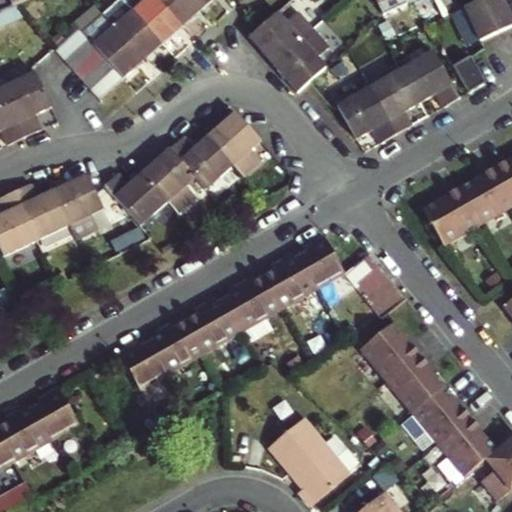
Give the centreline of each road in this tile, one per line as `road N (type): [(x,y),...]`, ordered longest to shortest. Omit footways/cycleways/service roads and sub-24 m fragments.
road 1 (residential): [(0,173),(42,156),(119,143),(200,93),(229,90),(254,96),(289,121),(348,194)]
road 2 (residential): [(0,395),(348,194)]
road 3 (residential): [(348,194),(511,395)]
road 4 (residential): [(348,194),(511,103)]
road 5 (residential): [(178,511),(233,487),(263,493),(287,511)]
